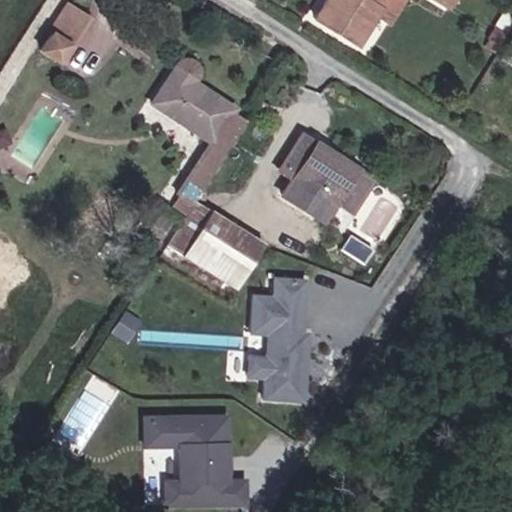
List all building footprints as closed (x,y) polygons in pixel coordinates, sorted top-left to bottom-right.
[(61,15),(66,17),(76,0),(43,0),(41,4),(46,7),(34,27),(49,35),(61,15)] [(310,0),(354,26),(371,0),(310,0)] [(189,169),(244,82),(187,47),(189,27),(171,22),(142,66),(205,107),(173,158),(189,169)] [(364,150),(307,113),(304,117),(291,109),(271,140),(284,150),(272,169),(314,195),(329,204),(364,150)] [(148,232),(215,275),(253,215),(186,173),(148,232)] [(340,221),(345,214),(341,211),(336,218),(340,221)] [(347,225),(352,218),(345,214),(340,221),(347,225)] [(215,275),(231,285),(270,227),(253,215),(215,275)] [(300,280),(271,279),(270,296),(249,296),(248,331),(263,332),(262,358),(244,357),(244,380),(260,380),(259,401),(302,403),(304,337),(299,331),(300,280)] [(225,413),(136,415),(137,449),(174,448),(175,480),(158,480),(159,507),(246,505),(245,478),(227,478),(225,413)]
